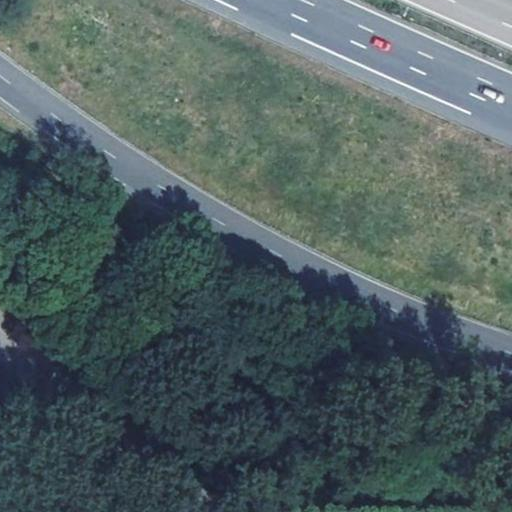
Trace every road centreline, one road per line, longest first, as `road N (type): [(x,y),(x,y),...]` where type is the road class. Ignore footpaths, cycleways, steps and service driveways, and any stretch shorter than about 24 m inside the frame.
road 1 (motorway): [(0,79),(214,227),(400,319),(511,363)]
road 2 (residential): [(207,511),(133,439),(0,341)]
road 3 (motorway): [(268,0),(511,107)]
